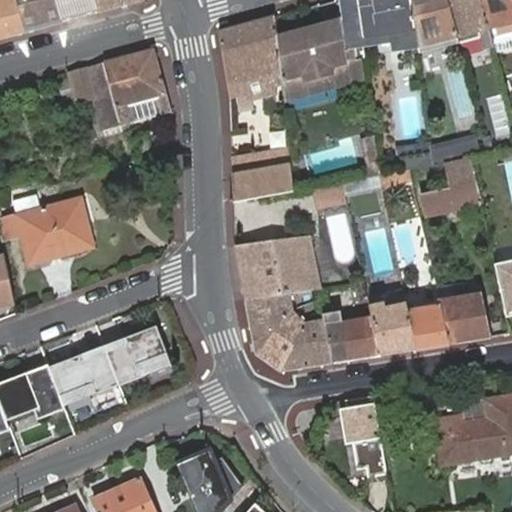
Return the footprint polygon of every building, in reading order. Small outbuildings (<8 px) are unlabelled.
[(0,0),(0,38),(27,31),(17,0),(0,0)] [(17,0),(27,31),(63,21),(56,0),(17,0)] [(56,0),(63,21),(101,12),(97,0),(56,0)] [(97,0),(101,12),(143,0),(97,0)] [(418,31),(413,0),(341,0),(346,20),(352,50),(358,49),(361,60),(364,61),(372,60),(371,52),(370,44),(369,40),(396,37),(397,48),(398,53),(421,50),(420,47),(418,31)] [(459,37),(449,0),(413,0),(418,31),(420,47),(459,37)] [(494,37),(484,0),(449,0),(459,37),(461,45),(481,39),(485,52),(497,49),(494,37)] [(511,0),(484,0),(494,37),(497,49),(498,55),(511,51),(511,0)] [(278,39),(276,17),(222,32),(231,100),(237,98),(239,104),(276,95),(275,88),(284,87),(278,39)] [(285,96),(286,103),(367,82),(367,80),(364,61),(361,60),(358,49),(352,50),(346,20),(278,39),(284,87),(285,96)] [(371,52),(397,48),(396,37),(369,40),(370,44),(371,52)] [(105,130),(171,110),(155,47),(69,71),(78,101),(95,96),(100,112),(93,115),(95,123),(102,121),(105,130)] [(511,137),(487,144),(490,155),(511,150),(511,137)] [(234,161),(236,200),(239,199),(239,201),(292,193),(287,140),(278,141),(280,153),(234,161)] [(360,173),(362,181),(383,177),(377,141),(365,143),(369,172),(360,173)] [(435,147),(424,149),(426,168),(438,166),(435,147)] [(399,151),(401,173),(413,171),(426,168),(424,149),(399,151)] [(430,217),(476,206),(475,163),(475,160),(450,165),(455,188),(424,195),(430,217)] [(348,185),(319,190),(323,211),(352,205),(348,185)] [(5,255),(6,260),(30,254),(36,281),(58,276),(58,270),(84,264),(86,263),(90,260),(91,256),(92,253),(92,250),(87,220),(2,239),(5,255)] [(237,246),(249,301),(295,300),(299,299),(322,294),(325,294),(310,240),(288,242),(237,246)] [(0,256),(0,305),(16,302),(6,260),(5,255),(0,256)] [(511,261),(496,265),(508,317),(511,315),(511,261)] [(453,262),(433,266),(437,284),(457,280),(453,262)] [(443,310),(451,345),(494,338),(486,297),(485,288),(476,282),(451,287),(439,289),(441,302),(443,310)] [(377,322),(385,355),(419,350),(410,308),(407,291),(373,299),(375,309),(377,322)] [(295,300),(249,301),(260,352),(283,370),(335,362),(331,342),(327,320),(326,314),(319,315),(320,327),(310,329),(298,315),(295,300)] [(441,302),(417,307),(419,316),(443,310),(441,302)] [(410,308),(419,350),(451,345),(443,310),(419,316),(417,307),(410,308)] [(331,342),(335,362),(385,355),(377,322),(348,329),(345,315),(327,320),(331,342)] [(127,340),(106,348),(119,383),(146,373),(143,364),(168,355),(157,325),(126,337),(127,340)] [(83,354),(49,367),(61,396),(88,386),(91,394),(119,383),(106,348),(84,356),(83,354)] [(49,367),(49,364),(0,383),(0,402),(6,418),(34,408),(38,417),(65,407),(49,367)] [(511,394),(484,399),(487,418),(445,424),(452,464),(511,454),(511,394)] [(6,418),(0,402),(0,438),(12,434),(6,418)] [(209,450),(175,464),(195,511),(217,511),(220,511),(244,484),(222,457),(214,460),(209,450)] [(155,511),(140,479),(94,499),(99,511),(155,511)]
